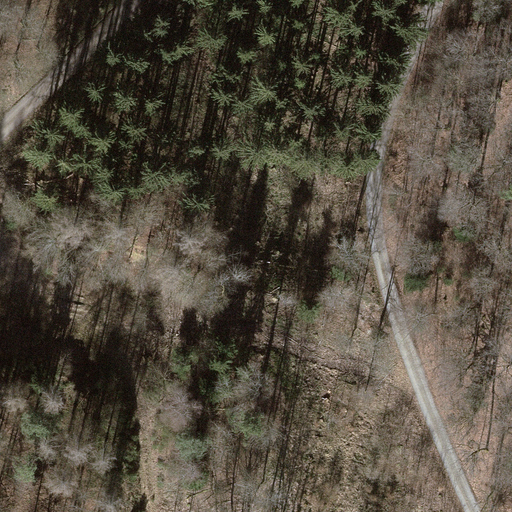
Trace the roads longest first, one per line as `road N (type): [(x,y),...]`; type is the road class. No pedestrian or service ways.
road 1 (track): [(432,0),(389,157),(389,222),(405,299),(485,511)]
road 2 (track): [(133,0),(0,129)]
